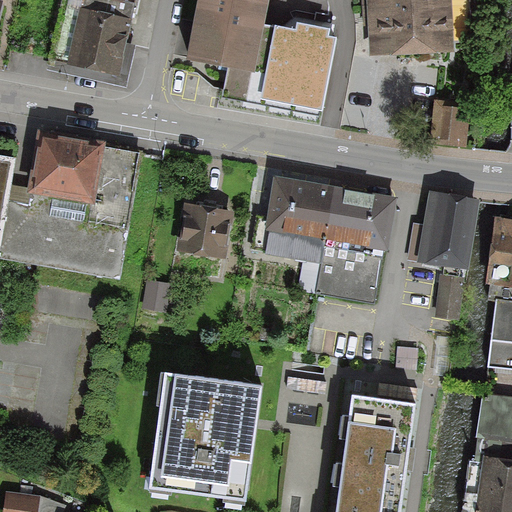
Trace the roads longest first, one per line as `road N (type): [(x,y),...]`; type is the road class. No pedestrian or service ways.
road 1 (tertiary): [(511,176),(148,118)]
road 2 (tertiary): [(148,118),(0,92)]
road 3 (residential): [(148,118),(170,0)]
